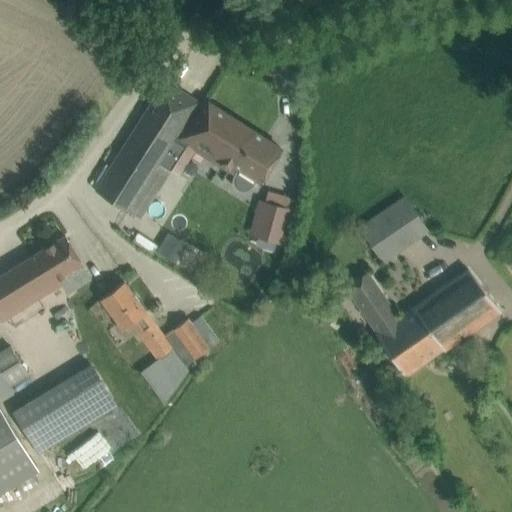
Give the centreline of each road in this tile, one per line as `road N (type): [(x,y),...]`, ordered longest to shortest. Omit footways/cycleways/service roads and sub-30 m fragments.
road 1 (residential): [(0,231),(50,195),(173,41)]
road 2 (unclassified): [(414,0),(285,39),(173,41)]
